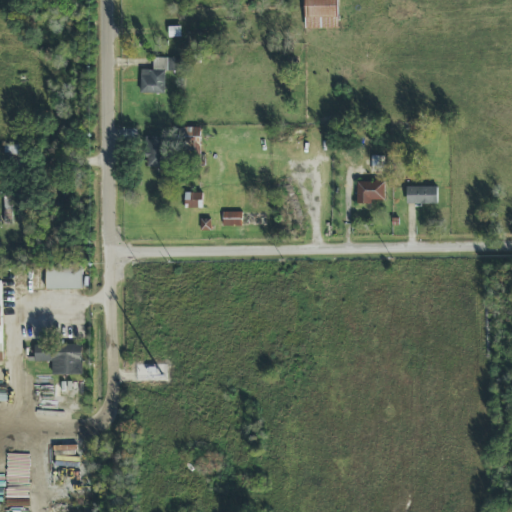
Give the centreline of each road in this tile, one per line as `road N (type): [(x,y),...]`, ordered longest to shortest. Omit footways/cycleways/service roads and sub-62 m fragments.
road 1 (residential): [(104,0),(117,511)]
road 2 (residential): [(0,253),(511,245)]
